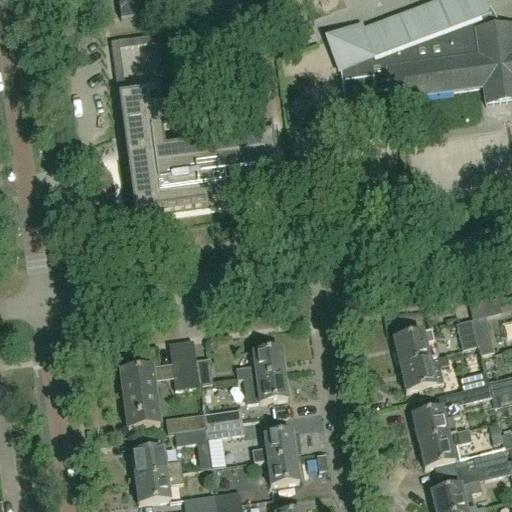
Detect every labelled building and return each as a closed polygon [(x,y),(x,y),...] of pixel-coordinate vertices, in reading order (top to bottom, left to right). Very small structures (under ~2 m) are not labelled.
[(158,19),(155,0),(116,0),(120,24),(158,19)] [(511,28),(494,31),(490,20),(482,0),(453,0),(363,34),(361,30),(327,43),(340,77),(340,76),(341,85),(345,117),(377,113),(375,97),(389,95),(391,106),(392,105),(392,104),(421,100),(421,101),(422,101),(422,100),(452,96),(452,97),(453,97),(453,96),(483,92),(485,110),(486,110),(486,108),(511,104),(511,28)] [(118,44),(110,45),(111,54),(119,52),(118,44)] [(157,94),(117,99),(133,217),(280,197),(270,127),(269,128),(270,137),(164,151),(157,95),(157,94)] [(485,322),(472,325),(479,351),(481,360),(494,357),(485,322)] [(463,355),(479,351),(472,325),(456,328),(463,355)] [(429,362),(425,348),(433,346),(430,334),(392,344),(399,370),(429,362)] [(159,370),(156,351),(145,353),(148,372),(151,372),(159,370)] [(254,371),(236,373),(237,385),(242,384),(284,378),(281,353),(252,357),(254,371)] [(443,387),(440,372),(448,370),(446,361),(437,363),(437,360),(429,362),(399,370),(405,397),(443,387)] [(196,365),(199,390),(213,388),(209,363),(196,365)] [(199,391),(199,390),(196,365),(171,369),(174,395),(191,392),(199,391)] [(151,372),(148,372),(119,376),(127,434),(159,430),(151,372)] [(460,383),(463,397),(488,388),(485,377),(460,383)] [(288,403),(284,378),(242,384),(245,409),(288,403)] [(511,382),(488,388),(491,401),(511,395),(511,382)] [(204,425),(205,432),(242,426),(240,414),(217,417),(213,388),(199,390),(199,391),(203,419),(203,420),(204,425)] [(457,410),(491,401),(488,388),(463,397),(437,403),(440,413),(411,420),(417,446),(455,437),(452,422),(458,421),(455,409),(457,409),(457,410)] [(511,408),(511,395),(491,401),(494,413),(511,408)] [(204,425),(203,420),(165,425),(166,439),(173,438),(182,437),(191,436),(198,435),(205,434),(205,433),(205,432),(204,425)] [(244,439),(242,426),(205,432),(205,433),(205,434),(206,444),(227,441),(232,441),(244,439)] [(498,429),(489,431),(494,449),(502,447),(498,429)] [(206,444),(205,434),(198,435),(191,436),(182,437),(173,438),(174,441),(175,451),(206,446),(206,444)] [(467,435),(455,438),(455,437),(417,446),(424,474),(434,472),(454,467),(458,466),(454,450),(469,446),(467,435)] [(297,438),(292,438),(292,436),(263,440),(265,455),(252,456),(253,468),(266,467),(266,466),(295,461),(294,450),(299,450),(297,438)] [(134,484),(181,477),(179,466),(164,468),(162,454),(130,458),(134,484)] [(478,460),(481,473),(507,467),(504,454),(478,460)] [(270,491),(299,486),(295,461),(266,466),(266,467),(270,491)] [(454,467),(434,472),(436,484),(457,479),(454,467)] [(510,479),(507,467),(481,473),(483,480),(484,485),(510,479)] [(169,505),(167,489),(182,487),(181,477),(134,484),(137,509),(169,505)] [(473,511),(471,500),(481,497),(478,486),(441,495),(429,498),(432,511),(473,511)] [(214,500),(215,511),(222,511),(241,510),(239,497),(214,500)] [(183,504),(183,511),(215,511),(214,500),(183,504)]
